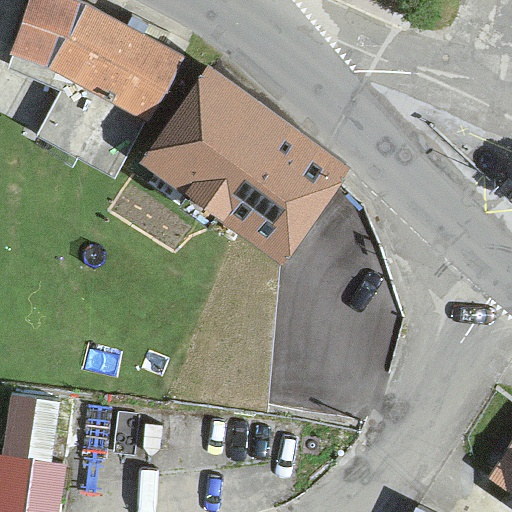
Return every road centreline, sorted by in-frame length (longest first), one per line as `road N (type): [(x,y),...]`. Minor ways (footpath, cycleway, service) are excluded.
road 1 (tertiary): [(511,270),(297,69)]
road 2 (residential): [(462,72),(423,65),(297,69)]
